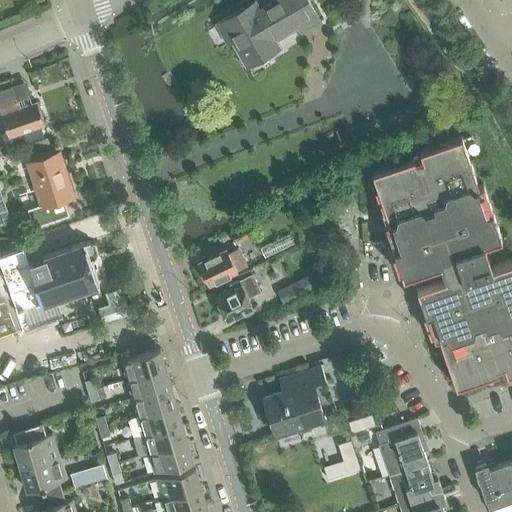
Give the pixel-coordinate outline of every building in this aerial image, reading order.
[(305,27),(319,18),(308,0),(275,0),(260,9),(255,0),(218,22),(230,44),(234,42),(247,66),(280,47),(275,38),(297,26),(299,30),(305,27)] [(31,80),(15,85),(22,106),(38,101),(31,80)] [(43,136),(39,124),(45,123),(42,114),(41,110),(38,101),(22,106),(15,85),(0,89),(0,105),(2,112),(5,122),(7,126),(9,132),(3,134),(7,148),(43,136)] [(424,112),(437,106),(430,91),(417,97),(424,112)] [(414,157),(372,172),(389,222),(385,223),(403,275),(440,263),(443,273),(444,276),(416,286),(434,338),(439,337),(456,386),(498,372),(496,367),(500,366),(504,365),(507,374),(511,372),(511,258),(511,259),(505,261),(491,265),(486,250),(483,241),(501,236),(483,184),(479,186),(461,136),(420,150),(423,159),(416,162),(414,157)] [(26,162),(39,206),(27,209),(32,225),(66,214),(61,199),(71,195),(58,152),(26,162)] [(0,223),(10,220),(0,189),(0,223)] [(235,244),(250,237),(245,227),(230,235),(235,244)] [(289,233),(260,247),(264,257),(294,242),(289,233)] [(24,244),(0,251),(0,256),(23,326),(55,316),(50,300),(99,284),(91,260),(94,259),(97,255),(95,246),(88,244),(86,245),(86,244),(30,262),(24,244)] [(238,270),(247,265),(244,258),(239,247),(229,252),(227,248),(199,262),(210,284),(238,270)] [(336,260),(277,290),(283,303),(343,272),(336,260)] [(0,269),(0,334),(23,326),(17,309),(10,287),(3,268),(0,269)] [(249,297),(262,290),(253,272),(240,278),(243,283),(216,296),(228,319),(254,307),(249,297)] [(121,287),(106,292),(110,303),(99,307),(104,321),(129,312),(121,287)] [(122,360),(127,379),(153,371),(167,367),(166,363),(161,348),(147,352),(122,360)] [(314,382),(326,378),(322,365),(290,375),(294,388),(265,398),(276,434),(326,417),(314,382)] [(127,379),(133,397),(159,390),(172,386),(168,371),(167,367),(153,371),(127,379)] [(85,380),(88,390),(97,388),(94,378),(85,380)] [(133,397),(138,415),(164,408),(178,404),(176,400),(172,386),(159,390),(133,397)] [(100,398),(97,388),(88,390),(91,400),(100,398)] [(388,400),(384,388),(375,391),(378,403),(388,400)] [(138,415),(144,434),(169,426),(183,422),(179,408),(178,404),(164,408),(138,415)] [(96,417),(99,427),(108,425),(105,415),(96,417)] [(378,444),(389,474),(400,469),(427,460),(423,447),(421,442),(425,440),(417,416),(386,427),(375,431),(379,443),(378,444)] [(360,418),(349,422),(352,432),(364,428),(360,418)] [(17,429),(20,441),(21,441),(18,430),(43,422),(46,434),(47,434),(43,421),(17,429)] [(14,443),(21,466),(34,462),(60,454),(53,432),(47,434),(46,434),(43,422),(18,430),(21,441),(20,441),(14,443)] [(187,437),(183,422),(169,426),(144,434),(133,437),(139,455),(149,452),(175,445),(189,441),(187,437)] [(111,435),(108,425),(99,427),(102,437),(111,435)] [(190,444),(189,441),(175,445),(149,452),(155,472),(181,464),(194,460),(190,444)] [(107,454),(110,464),(119,461),(116,451),(107,454)] [(34,486),(38,497),(63,490),(60,479),(59,477),(66,475),(60,454),(34,462),(21,466),(27,489),(33,487),(34,486)] [(431,471),(427,460),(400,469),(389,474),(399,503),(406,501),(442,488),(437,475),(433,476),(431,471)] [(122,471),(119,461),(110,464),(113,474),(122,471)] [(503,506),(511,502),(511,479),(506,461),(495,465),(490,467),(488,462),(474,467),(489,511),(503,506)] [(107,477),(104,467),(93,471),(95,481),(107,477)] [(157,478),(162,497),(188,489),(202,485),(200,481),(196,467),(182,471),(157,478)] [(360,472),(350,475),(353,485),(363,481),(360,472)] [(162,497),(166,511),(178,511),(193,508),(207,504),(203,489),(202,485),(188,489),(162,497)] [(446,500),(442,488),(406,501),(399,503),(401,511),(444,511),(443,507),(441,502),(446,500)] [(34,510),(34,511),(76,511),(73,499),(66,501),(63,490),(38,497),(41,508),(39,508),(34,510)] [(120,499),(123,508),(132,506),(129,496),(120,499)]
